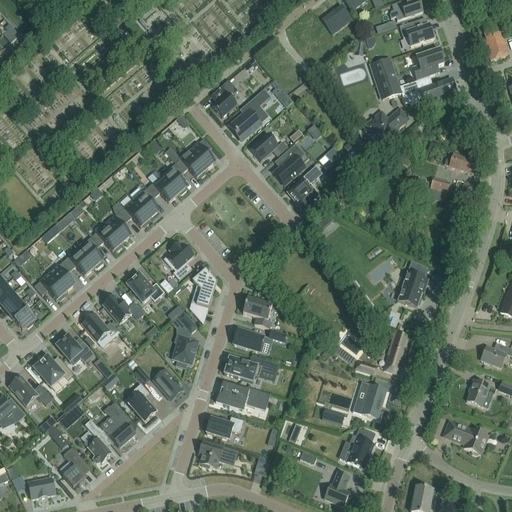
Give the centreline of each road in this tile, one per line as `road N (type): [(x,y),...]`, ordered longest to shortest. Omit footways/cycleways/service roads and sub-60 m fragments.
road 1 (residential): [(408,442),(489,215),(494,148)]
road 2 (residential): [(19,353),(178,216)]
road 3 (residential): [(202,397),(85,500),(88,511)]
road 4 (residential): [(232,277),(292,224),(238,163)]
road 5 (residential): [(494,148),(442,0)]
road 6 (residential): [(202,397),(232,277)]
